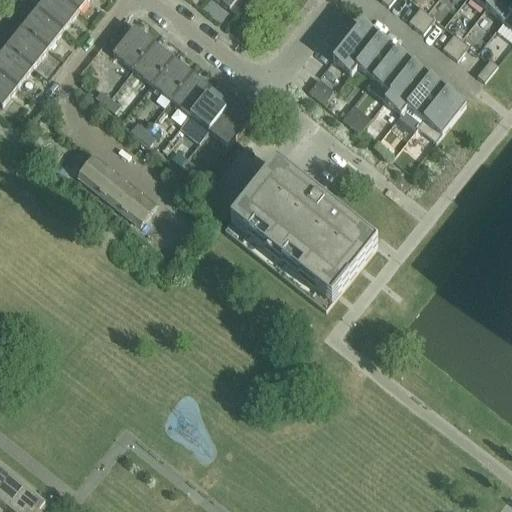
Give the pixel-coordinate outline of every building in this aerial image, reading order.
[(80,16),(59,0),(48,0),(38,14),(64,35),(80,16)] [(59,0),(80,16),(92,0),(59,0)] [(212,0),(230,14),(241,0),(212,0)] [(389,12),(398,0),(385,0),(381,5),(389,12)] [(487,15),(499,0),(470,0),(470,1),(487,15)] [(504,29),(511,19),(511,0),(499,0),(487,15),(504,29)] [(416,33),(430,17),(422,11),(409,27),(416,33)] [(64,35),(38,14),(23,33),(49,54),(64,35)] [(424,39),(437,23),(430,17),(416,33),(424,39)] [(351,80),(381,43),(363,29),(333,67),(351,80)] [(49,54),(23,33),(7,52),(34,73),(49,54)] [(114,60),(133,75),(155,49),(135,33),(114,60)] [(450,60),(463,44),(456,37),(443,54),(450,60)] [(368,94),(398,56),(381,43),(351,80),(352,81),(358,74),(373,86),(367,93),(368,94)] [(458,66),(471,50),(463,44),(450,60),(458,66)] [(174,64),(155,49),(133,75),(153,91),(174,64)] [(34,73),(7,52),(0,61),(0,77),(18,93),(34,73)] [(385,108),(415,70),(398,56),(368,94),(385,108)] [(193,79),(174,64),(153,91),(171,106),(193,79)] [(485,88),(498,71),(491,65),(477,82),(485,88)] [(408,114),(432,84),(415,70),(385,108),(402,121),(408,114)] [(18,93),(0,77),(0,110),(3,112),(18,93)] [(212,95),(193,79),(171,106),(191,121),(212,95)] [(419,135),(449,97),(432,84),(408,114),(424,126),(418,134),(419,135)] [(210,137),(231,110),(212,95),(191,121),(210,137)] [(102,96),(96,103),(106,111),(111,104),(102,96)] [(436,149),(466,111),(449,97),(419,135),(436,149)] [(121,111),(111,104),(106,111),(115,118),(121,111)] [(230,152),(251,126),(231,110),(210,137),(230,152)] [(132,136),(141,144),(146,137),(137,129),(132,136)] [(155,144),(146,137),(141,144),(150,151),(155,144)] [(173,164),(182,172),(187,165),(178,157),(173,164)] [(157,211),(96,162),(79,183),(141,232),(157,211)] [(197,172),(187,165),(182,172),(191,179),(197,172)] [(378,253),(277,172),(248,210),(226,238),(326,318),(378,253)] [(0,499),(12,485),(0,475),(0,499)] [(0,511),(17,511),(29,498),(12,485),(0,499),(0,511)] [(45,511),(46,511),(29,498),(17,511),(45,511)]
